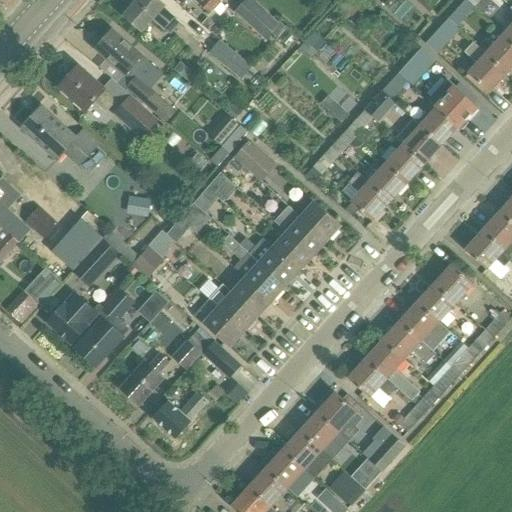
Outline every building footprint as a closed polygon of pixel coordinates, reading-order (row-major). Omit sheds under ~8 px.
[(157,0),(138,0),(125,16),(142,31),(153,18),(171,34),(180,23),(162,7),(164,6),(157,0)] [(188,0),(189,1),(189,0),(202,0),(199,3),(209,13),(220,0),(188,0)] [(251,0),(247,0),(236,12),(265,40),(271,33),(279,25),(251,0)] [(465,0),(448,19),(457,26),(473,8),(465,0)] [(465,0),(473,8),(475,6),(480,0),(465,0)] [(492,0),(480,0),(475,6),(489,19),(500,8),(492,0)] [(511,9),(510,8),(502,16),(511,25),(503,35),(511,43),(511,9)] [(448,19),(426,44),(437,54),(460,29),(457,26),(448,19)] [(112,31),(96,49),(125,74),(118,81),(127,89),(144,103),(165,122),(175,111),(147,87),(159,73),(112,31)] [(348,31),(332,43),(341,55),(357,43),(348,31)] [(485,39),(478,46),(486,53),(507,73),(511,68),(511,43),(503,35),(493,45),(493,46),(485,39)] [(220,40),(209,53),(242,81),(246,76),(251,80),(258,71),(220,40)] [(473,42),(464,52),(477,63),(468,73),(490,93),(507,73),(486,53),(478,46),(473,42)] [(422,48),(399,72),(408,80),(430,55),(422,48)] [(78,66),(59,87),(86,111),(94,102),(106,112),(116,101),(78,66)] [(399,72),(382,92),(390,99),(408,80),(399,72)] [(446,80),(428,99),(437,107),(459,127),(476,108),(454,88),(446,80)] [(382,92),(365,110),(373,118),(390,99),(382,92)] [(130,98),(116,114),(142,138),(157,121),(130,98)] [(42,105),(22,127),(58,160),(65,151),(80,165),(99,144),(84,129),(77,137),(42,105)] [(437,107),(420,126),(442,146),(459,127),(437,107)] [(243,110),(236,119),(242,124),(250,115),(243,110)] [(365,110),(348,129),(356,137),(373,118),(365,110)] [(230,135),(219,126),(211,136),(222,145),(230,135)] [(403,130),(396,138),(403,145),(425,165),(442,146),(420,126),(410,137),(403,130)] [(348,129),(331,148),(339,155),(356,137),(348,129)] [(249,141),(234,158),(244,166),(262,181),(276,165),(249,141)] [(403,145),(386,163),(408,183),(424,165),(403,145)] [(331,148),(313,167),(322,174),(339,155),(331,148)] [(199,155),(191,165),(199,172),(207,162),(199,155)] [(234,158),(228,164),(238,173),(244,166),(234,158)] [(386,163),(369,182),(390,202),(408,183),(386,163)] [(358,172),(349,182),(360,192),(351,201),(373,221),(390,202),(369,182),(358,172)] [(207,188),(217,197),(222,201),(224,198),(227,200),(235,191),(234,185),(220,173),(207,188)] [(0,226),(19,243),(27,235),(31,230),(9,210),(21,196),(2,179),(0,181),(0,226)] [(207,188),(202,195),(212,204),(217,197),(207,188)] [(307,209),(300,217),(327,241),(341,226),(308,195),(300,203),(307,209)] [(129,196),(126,213),(148,216),(150,199),(129,196)] [(511,198),(499,212),(511,223),(511,198)] [(180,219),(191,228),(197,233),(210,218),(193,204),(180,219)] [(275,221),(286,232),(313,256),(327,241),(300,217),(289,206),(275,221)] [(39,208),(27,222),(45,238),(57,224),(39,208)] [(511,223),(499,212),(482,231),(511,257),(511,256),(511,255),(511,223)] [(180,219),(175,226),(185,234),(191,228),(180,219)] [(0,226),(0,260),(2,262),(19,243),(0,226)] [(162,230),(148,245),(164,258),(169,252),(167,250),(174,241),(162,230)] [(511,257),(482,231),(465,250),(486,270),(496,260),(505,267),(511,258),(511,257)] [(286,232),(273,247),(299,271),(313,256),(286,232)] [(229,235),(221,244),(241,261),(235,268),(245,277),(272,302),(286,287),(249,253),(240,245),(229,235)] [(249,253),(255,246),(246,238),(240,245),(249,253)] [(68,271),(81,256),(62,240),(49,255),(68,271)] [(102,240),(73,272),(89,287),(119,255),(102,240)] [(148,246),(132,264),(144,275),(160,257),(148,246)] [(255,246),(249,253),(286,287),(299,271),(273,247),(272,246),(264,255),(255,246)] [(452,265),(435,284),(457,303),(474,284),(452,265)] [(44,268),(24,291),(40,304),(60,282),(44,268)] [(245,277),(231,292),(258,317),(272,302),(245,277)] [(223,284),(209,299),(245,332),(258,317),(231,292),(223,284)] [(435,284),(418,303),(439,322),(457,303),(435,284)] [(107,315),(76,350),(95,366),(127,330),(116,320),(132,302),(119,291),(102,310),(107,315)] [(168,302),(157,292),(151,298),(163,309),(168,302)] [(75,294),(48,322),(71,343),(86,327),(97,314),(75,294)] [(209,299),(195,315),(230,347),(245,332),(209,299)] [(418,303),(401,321),(422,341),(428,346),(436,337),(431,332),(439,322),(418,303)] [(494,321),(487,330),(495,338),(511,319),(504,311),(502,313),(497,309),(494,311),(492,309),(489,312),(492,315),(490,317),(494,321)] [(401,321),(384,340),(405,360),(412,352),(426,364),(436,353),(428,346),(422,341),(401,321)] [(487,330),(469,349),(477,357),(495,338),(487,330)] [(198,331),(189,341),(202,353),(211,343),(198,331)] [(384,340),(367,359),(388,378),(396,370),(405,360),(384,340)] [(140,342),(132,350),(140,357),(148,349),(140,342)] [(187,342),(173,357),(186,369),(200,353),(187,342)] [(462,343),(444,361),(452,368),(460,376),(477,357),(469,349),(462,343)] [(220,346),(208,358),(229,377),(241,365),(220,346)] [(144,362),(120,388),(139,405),(163,379),(158,375),(169,363),(160,355),(149,367),(144,362)] [(367,359),(349,378),(370,398),(381,386),(387,392),(394,384),(388,378),(367,359)] [(452,368),(434,387),(443,395),(460,376),(452,368)] [(388,378),(394,384),(413,400),(420,393),(401,376),(396,370),(388,378)] [(235,381),(226,391),(235,399),(244,389),(235,381)] [(434,387),(417,406),(426,413),(443,395),(434,387)] [(326,403),(318,412),(339,432),(346,438),(349,441),(354,435),(357,431),(353,427),(362,417),(335,393),(334,394),(331,392),(323,401),(326,403)] [(169,402),(154,418),(175,437),(208,401),(199,393),(181,412),(169,402)] [(417,406),(400,424),(409,432),(426,413),(417,406)] [(318,412),(301,431),(322,450),(329,457),(332,459),(349,441),(346,438),(339,432),(318,412)] [(301,431),(284,450),(305,469),(312,475),(329,457),(322,450),(301,431)] [(370,461),(376,467),(382,473),(405,450),(386,431),(376,441),(383,447),(371,460),(370,461)] [(273,452),(263,463),(268,467),(266,468),(288,488),(297,497),(315,478),(312,475),(305,469),(284,450),(278,456),(273,452)] [(369,459),(352,477),(360,485),(376,467),(370,461),(371,460),(369,459)] [(266,468),(249,487),(270,507),(288,488),(266,468)] [(352,477),(335,496),(343,503),(360,485),(352,477)] [(249,487),(232,506),(238,511),(275,511),(270,507),(249,487)] [(335,496),(319,511),(335,511),(343,503),(335,496)]
